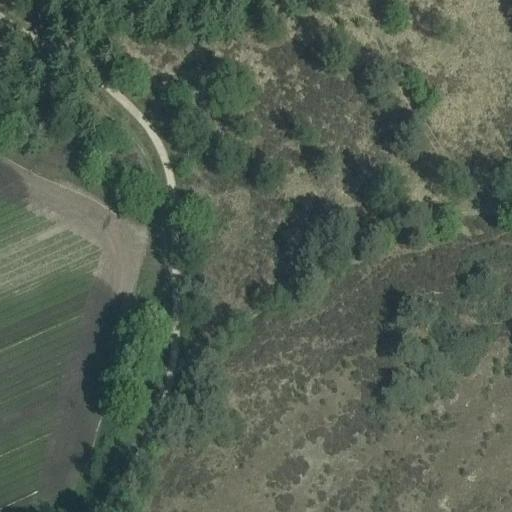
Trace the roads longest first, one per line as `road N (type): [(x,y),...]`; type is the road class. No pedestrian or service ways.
road 1 (unknown): [(120,511),(171,406),(169,130),(1,0)]
road 2 (track): [(0,57),(96,113),(143,153),(159,247),(160,326),(141,423),(100,511)]
road 3 (track): [(143,412),(286,282),(365,225),(511,205)]
road 4 (track): [(483,209),(357,0)]
